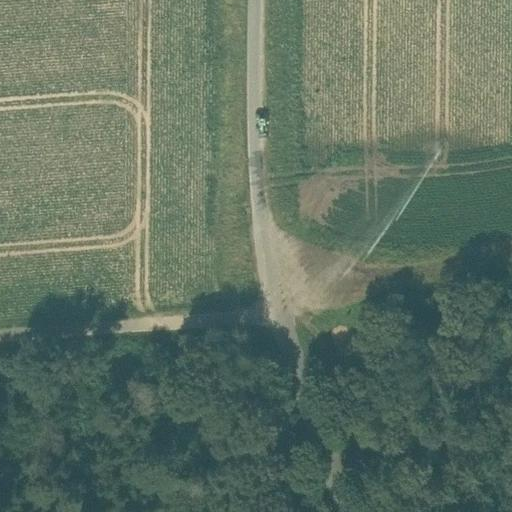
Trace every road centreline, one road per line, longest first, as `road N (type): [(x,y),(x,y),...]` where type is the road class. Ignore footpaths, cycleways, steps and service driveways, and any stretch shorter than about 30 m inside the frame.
road 1 (unclassified): [(346,511),(280,320),(266,252),(255,163),(254,0)]
road 2 (track): [(276,304),(511,244)]
